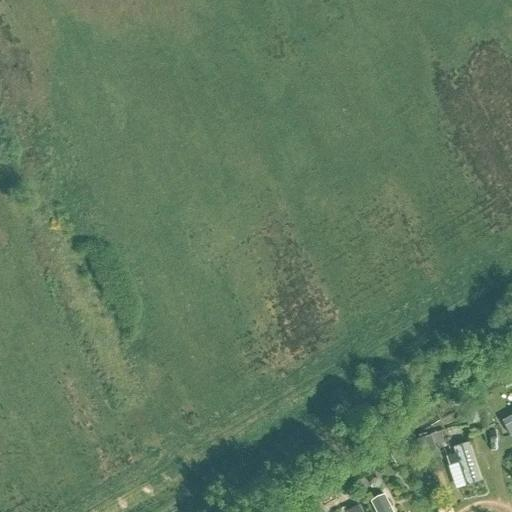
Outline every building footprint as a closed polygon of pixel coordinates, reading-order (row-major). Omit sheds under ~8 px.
[(506,386),(492,391),(497,404),(510,399),(506,386)] [(511,415),(493,425),(499,437),(511,430),(511,415)] [(415,440),(419,450),(434,445),(430,434),(415,440)] [(449,447),(457,484),(475,480),(466,442),(449,447)] [(389,455),(395,465),(408,458),(401,447),(389,455)] [(362,501),(369,511),(387,511),(376,493),(362,501)]
